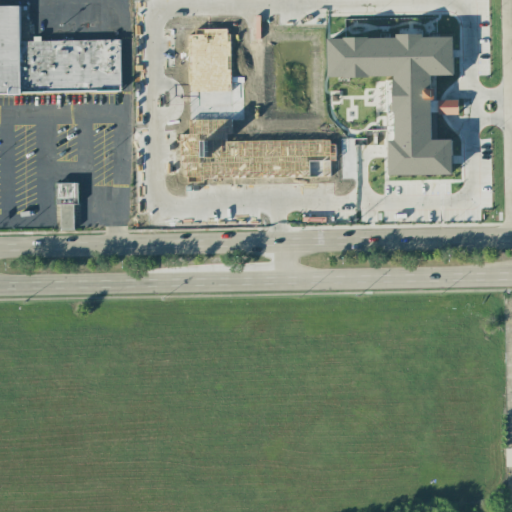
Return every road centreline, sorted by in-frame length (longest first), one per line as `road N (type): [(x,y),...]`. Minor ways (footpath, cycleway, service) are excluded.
road 1 (primary): [(511,236),(0,245)]
road 2 (primary): [(281,280),(511,274)]
road 3 (primary): [(0,285),(220,281)]
